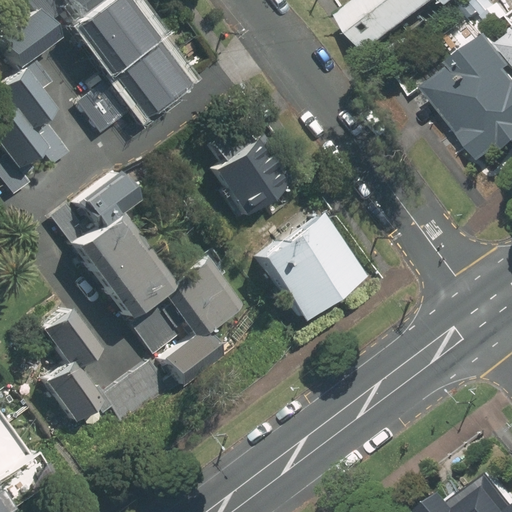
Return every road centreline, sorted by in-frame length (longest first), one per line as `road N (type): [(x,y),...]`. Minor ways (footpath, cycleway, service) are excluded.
road 1 (residential): [(484,312),(247,0)]
road 2 (secondary): [(484,312),(216,511)]
